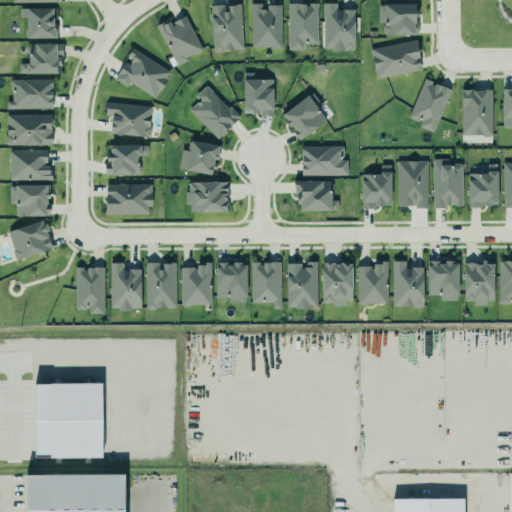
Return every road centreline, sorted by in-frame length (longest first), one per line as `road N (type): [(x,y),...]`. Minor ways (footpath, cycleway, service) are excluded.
road 1 (residential): [(79,235),(511,234)]
road 2 (residential): [(147,0),(118,22),(87,71),(77,132),(79,235)]
